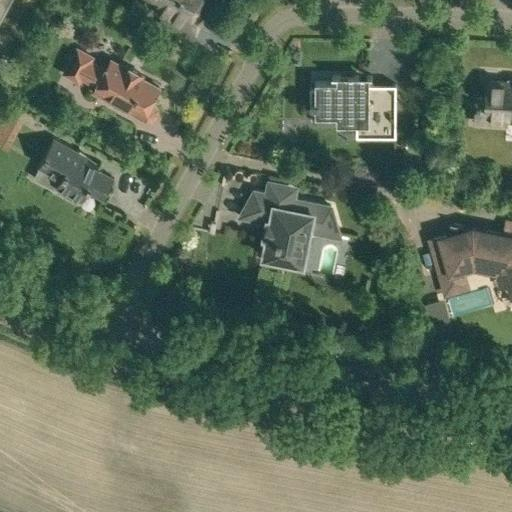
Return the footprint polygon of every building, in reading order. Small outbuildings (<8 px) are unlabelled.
[(0,0),(0,17),(9,0),(0,0)] [(151,0),(159,4),(155,10),(195,32),(204,16),(193,11),(199,0),(151,0)] [(149,9),(134,1),(129,10),(144,18),(149,9)] [(111,60),(110,62),(105,71),(90,62),(92,57),(77,48),(64,73),(79,81),(81,77),(97,86),(94,91),(145,120),(147,120),(150,120),(151,120),(154,118),(155,117),(157,114),(157,113),(157,110),(157,108),(155,106),(154,105),(151,103),(159,88),(141,77),(142,75),(125,65),(124,67),(111,60)] [(0,60),(0,74),(4,76),(10,66),(0,60)] [(369,84),(369,81),(358,81),(358,77),(359,77),(359,75),(332,75),(332,77),(337,77),(337,81),(315,81),(315,102),(310,102),(310,107),(315,107),(315,116),(337,116),(336,124),(356,124),(356,136),(396,136),(396,84),(369,84)] [(511,83),(488,82),(487,99),(477,98),(475,122),(506,124),(507,119),(511,119),(511,83)] [(39,165),(40,166),(60,177),(56,185),(82,199),(87,191),(103,199),(114,178),(99,170),(99,169),(86,161),(88,157),(54,138),(39,165)] [(294,199),(296,188),(296,187),(269,181),(266,193),(254,190),(240,216),(267,222),(264,236),(267,237),(263,256),(268,257),(267,263),(284,266),(285,261),(298,263),(303,264),(310,231),(340,237),(331,206),(294,199)] [(360,197),(358,206),(371,210),(374,201),(360,197)] [(451,233),(446,235),(431,240),(446,293),(467,287),(462,268),(474,265),(499,270),(507,306),(511,304),(511,221),(508,220),(505,234),(450,223),(450,224),(453,225),(451,233)]
